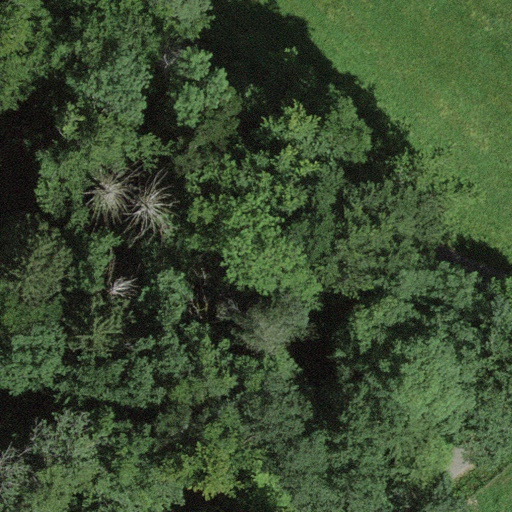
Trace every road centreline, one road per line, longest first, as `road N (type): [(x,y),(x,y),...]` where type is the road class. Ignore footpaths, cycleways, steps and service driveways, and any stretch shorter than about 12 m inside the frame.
road 1 (track): [(511,292),(318,220),(158,75),(94,0)]
road 2 (track): [(511,434),(410,511)]
